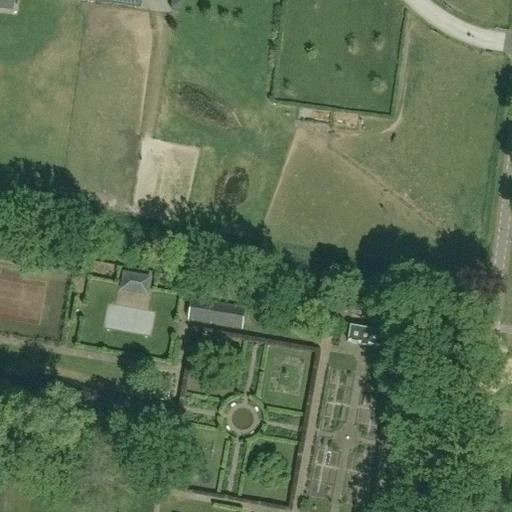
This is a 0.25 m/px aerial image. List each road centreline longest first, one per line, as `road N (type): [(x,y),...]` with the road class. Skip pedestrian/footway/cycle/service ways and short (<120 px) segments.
road 1 (tertiary): [(489,364),(511,193)]
road 2 (tertiary): [(469,511),(489,364)]
